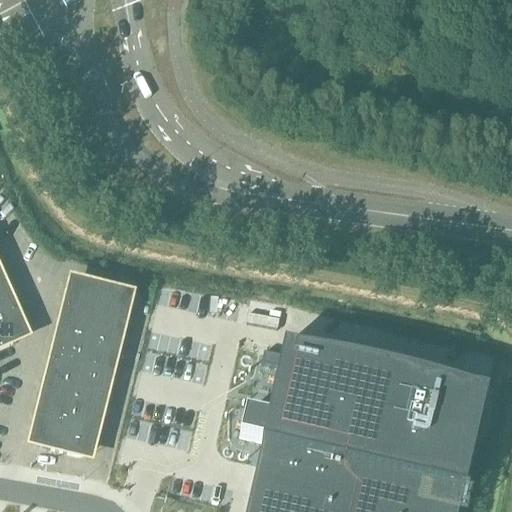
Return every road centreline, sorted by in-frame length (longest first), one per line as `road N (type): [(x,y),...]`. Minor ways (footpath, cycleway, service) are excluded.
road 1 (unknown): [(3,492),(41,344),(27,265),(0,188)]
road 2 (unclassified): [(77,0),(94,80),(132,148),(170,179),(240,193)]
road 3 (unclassified): [(240,193),(174,126),(150,83),(131,0)]
road 4 (unclassified): [(342,196),(511,227)]
